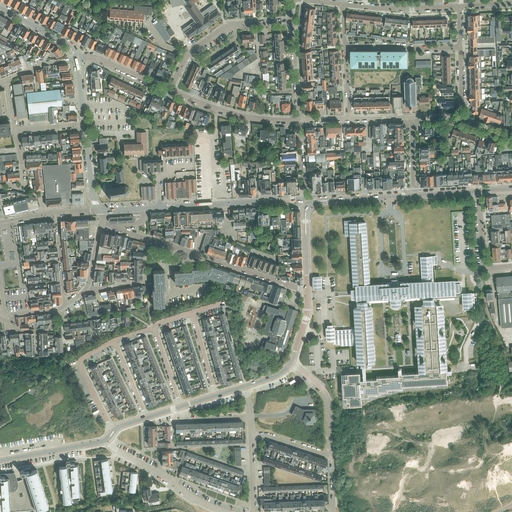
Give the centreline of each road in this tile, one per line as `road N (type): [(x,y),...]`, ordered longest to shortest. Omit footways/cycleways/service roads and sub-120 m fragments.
road 1 (residential): [(161,206),(305,201)]
road 2 (residential): [(220,511),(106,440)]
road 3 (residential): [(299,120),(219,110),(171,90)]
road 4 (residential): [(115,341),(78,362),(114,432)]
